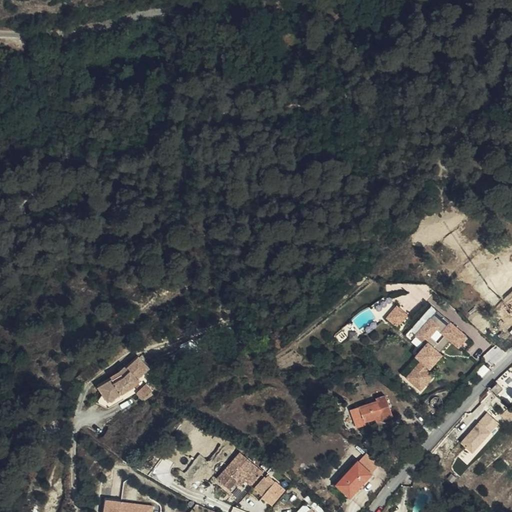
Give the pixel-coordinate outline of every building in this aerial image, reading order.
[(398,304),(387,317),(399,327),(410,313),(398,304)] [(414,335),(437,310),(430,304),(404,333),(411,339),(414,335)] [(439,328),(447,319),(437,310),(414,335),(422,342),(424,339),(427,342),(414,356),(423,364),(409,379),(421,389),(428,381),(434,374),(428,369),(442,353),(436,349),(440,344),(432,336),(439,328)] [(467,336),(447,319),(439,328),(458,346),(467,336)] [(137,353),(135,351),(124,360),(126,363),(137,353)] [(124,360),(116,368),(110,372),(111,375),(99,384),(103,390),(108,398),(132,383),(139,376),(137,374),(147,363),(137,353),(126,363),(124,360)] [(108,398),(103,390),(98,400),(109,405),(137,388),(155,371),(147,363),(137,374),(139,376),(132,383),(108,398)] [(111,375),(110,372),(97,381),(99,384),(111,375)] [(148,383),(137,393),(144,401),(155,391),(148,383)] [(382,414),(379,401),(352,408),(358,428),(367,425),(366,422),(376,419),(375,416),(382,414)] [(473,452),(501,423),(489,411),(461,440),(473,452)] [(260,470),(237,451),(214,481),(227,491),(237,478),(247,486),(260,470)] [(363,488),(375,475),(362,462),(361,463),(358,461),(336,485),(350,498),(361,486),(363,488)] [(279,490),(262,477),(252,489),(260,496),(262,492),(271,499),(279,490)] [(106,497),(104,511),(153,511),(155,504),(106,497)]
